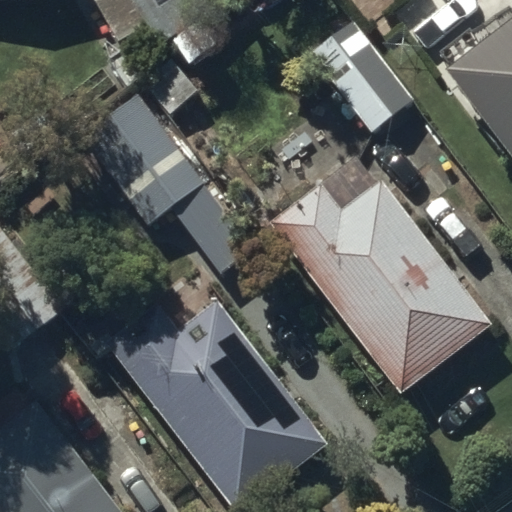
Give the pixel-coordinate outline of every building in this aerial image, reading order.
[(94,0),(126,54),(224,0),(94,0)] [(415,99),(354,22),(311,55),(372,133),(415,99)] [(511,23),(448,71),(511,156),(511,23)] [(175,61),(80,135),(151,227),(217,176),(170,115),(199,93),(175,61)] [(357,159),(272,224),(402,394),(492,326),(383,182),(378,186),(357,159)] [(159,303),(106,344),(237,511),(238,511),(328,443),(218,302),(180,331),(159,303)] [(0,511),(121,511),(38,405),(0,434),(0,511)]
